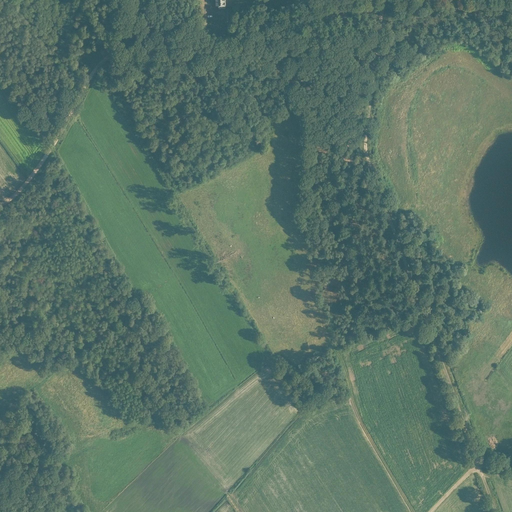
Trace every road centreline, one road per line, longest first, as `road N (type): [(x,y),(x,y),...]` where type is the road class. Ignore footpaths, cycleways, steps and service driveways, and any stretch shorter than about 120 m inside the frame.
road 1 (track): [(383,0),(365,156),(478,465)]
road 2 (track): [(126,0),(115,47),(36,171),(0,205)]
road 3 (track): [(111,52),(307,40)]
